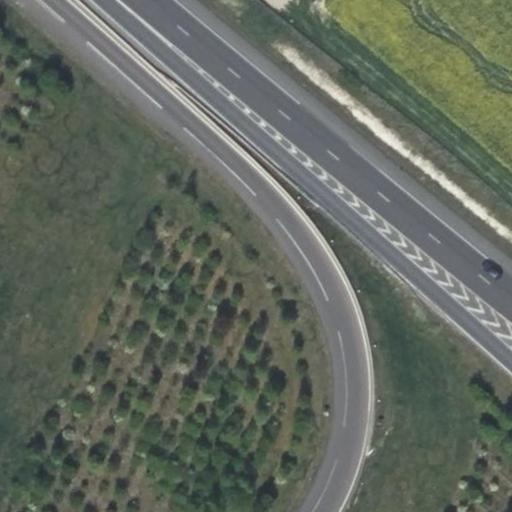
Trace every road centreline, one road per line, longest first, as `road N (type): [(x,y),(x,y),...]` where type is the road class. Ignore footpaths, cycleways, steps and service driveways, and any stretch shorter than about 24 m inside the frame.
road 1 (motorway): [(45,0),(266,197),(318,263),(344,321),(354,384),(344,462),(323,511)]
road 2 (motorway): [(511,361),(173,62),(124,0)]
road 3 (motorway): [(511,299),(145,0)]
